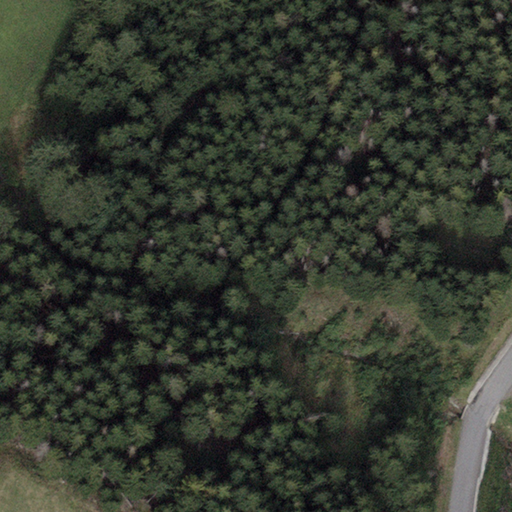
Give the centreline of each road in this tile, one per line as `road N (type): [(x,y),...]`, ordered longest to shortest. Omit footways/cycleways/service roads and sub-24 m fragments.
road 1 (track): [(392,0),(185,342)]
road 2 (tertiary): [(511,365),(471,432),(462,511)]
